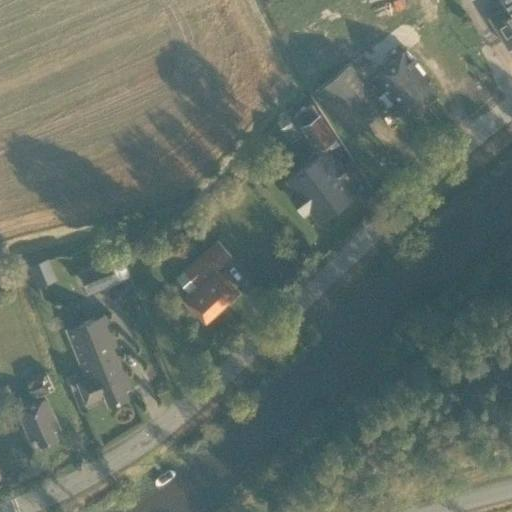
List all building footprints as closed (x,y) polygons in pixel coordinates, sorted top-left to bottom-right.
[(511,0),(467,0),(496,46),(503,42),(511,56),(511,0)] [(427,101),(447,88),(442,80),(460,68),(457,63),(468,57),(437,8),(417,20),(419,24),(403,33),(413,49),(396,60),(412,85),(416,83),(427,101)] [(350,62),(315,90),(350,134),(385,105),(378,96),(350,62)] [(311,103),(294,114),(317,150),(334,139),(311,103)] [(324,151),(288,178),(297,190),(291,195),(303,211),(316,202),(325,214),(355,191),(347,180),(333,162),(324,151)] [(261,154),(259,159),(262,166),(269,170),(277,166),(277,158),(270,152),(261,154)] [(176,278),(190,292),(184,297),(205,321),(237,291),(216,268),(231,253),(217,239),(176,278)] [(36,287),(56,279),(47,257),(27,264),(36,287)] [(88,267),(97,289),(120,280),(111,258),(88,267)] [(68,327),(81,322),(72,299),(59,305),(68,327)] [(129,383),(117,354),(120,353),(104,314),(67,329),(88,379),(80,382),(87,400),(105,393),(109,403),(127,396),(123,385),(129,383)] [(54,389),(47,372),(27,380),(35,398),(54,389)] [(0,386),(0,400),(13,395),(7,383),(0,386)] [(59,427),(46,397),(18,410),(31,440),(36,437),(40,444),(57,437),(53,430),(59,427)]
